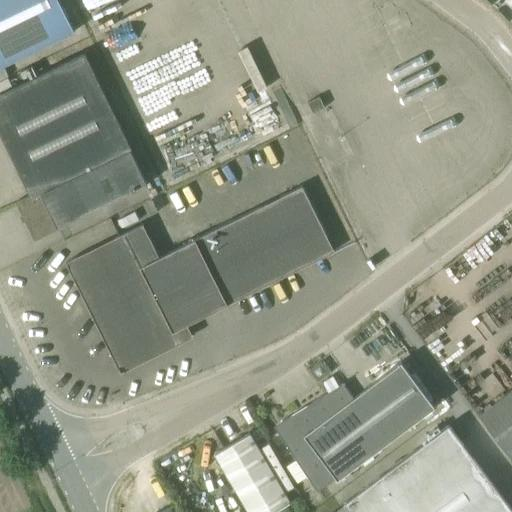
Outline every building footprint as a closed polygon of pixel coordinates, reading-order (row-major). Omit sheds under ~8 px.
[(0,0),(0,67),(1,67),(74,32),(58,0),(0,0)] [(0,134),(5,145),(105,97),(83,52),(0,93),(0,134)] [(26,188),(127,140),(105,97),(5,145),(26,188)] [(131,149),(127,140),(26,188),(29,196),(16,202),(34,241),(60,229),(59,227),(148,184),(131,149)] [(186,324),(335,251),(302,186),(159,257),(142,224),(66,263),(121,373),(193,337),(186,324)] [(344,383),(344,382),(281,422),(285,429),(279,433),(318,492),(330,482),(336,478),(337,479),(435,407),(401,362),(353,397),(343,384),(344,383)] [(511,461),(511,460),(511,392),(479,417),(511,461)] [(511,511),(511,509),(449,425),(345,503),(351,511),(511,511)] [(250,433),(224,448),(215,453),(248,511),(271,511),(284,505),(290,501),(285,493),(294,487),(269,444),(260,449),(250,433)] [(351,511),(345,503),(332,511),(351,511)]
